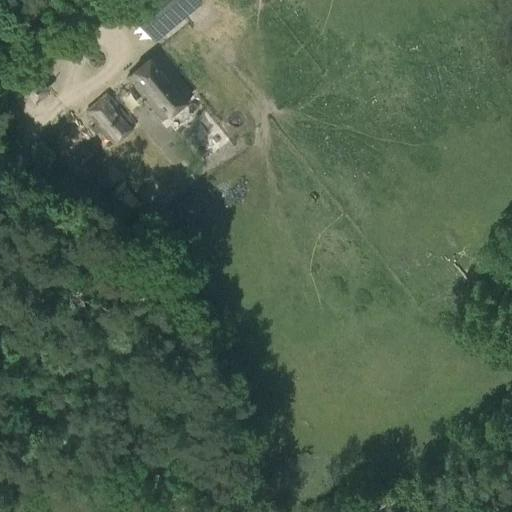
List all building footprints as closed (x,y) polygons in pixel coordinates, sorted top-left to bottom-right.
[(200,0),(141,0),(129,10),(154,39),(201,0),(200,0)] [(78,35),(67,21),(33,49),(45,63),(78,35)] [(161,117),(190,93),(155,52),(127,76),(161,117)] [(33,97),(47,86),(35,70),(21,80),(33,97)] [(134,125),(107,93),(85,111),(96,124),(91,128),(95,133),(100,129),(113,143),(134,125)]
